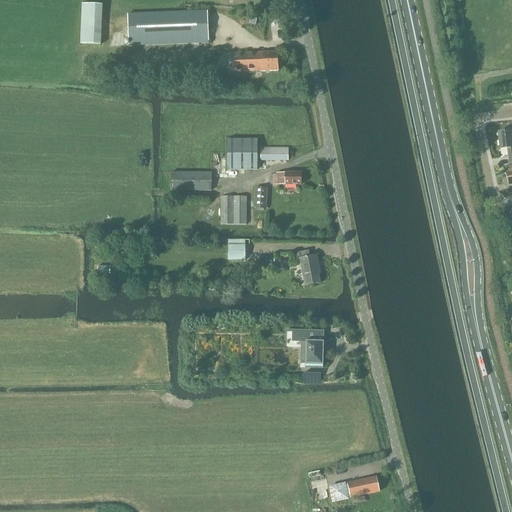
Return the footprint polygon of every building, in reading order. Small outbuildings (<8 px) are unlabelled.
[(82,4),(81,44),(102,45),(103,5),(82,4)] [(129,47),(209,43),(208,12),(128,15),(129,47)] [(231,54),(231,60),(231,73),(279,71),(278,53),(231,54)] [(511,164),(511,141),(511,132),(498,134),(500,150),(507,149),(509,165),(511,164)] [(227,171),(258,170),(258,140),(228,140),(227,171)] [(289,161),(288,149),(261,149),(261,161),(289,161)] [(211,191),(212,173),(172,173),(172,191),(211,191)] [(301,185),(301,173),(277,173),(277,185),(285,185),(301,185)] [(254,209),(267,210),(268,189),(255,188),(254,209)] [(247,225),(247,197),(221,197),(221,225),(247,225)] [(228,262),(245,262),(244,240),(228,241),(228,262)] [(305,286),(321,283),(318,270),(320,270),(318,256),(310,257),(309,251),(297,254),(298,260),(300,259),(305,286)] [(287,330),(287,332),(292,333),(292,342),(306,342),(305,368),(323,368),(323,367),(323,365),(324,342),(318,342),(318,331),(287,330)] [(351,498),(354,498),(380,492),(377,477),(348,484),(351,498)]
